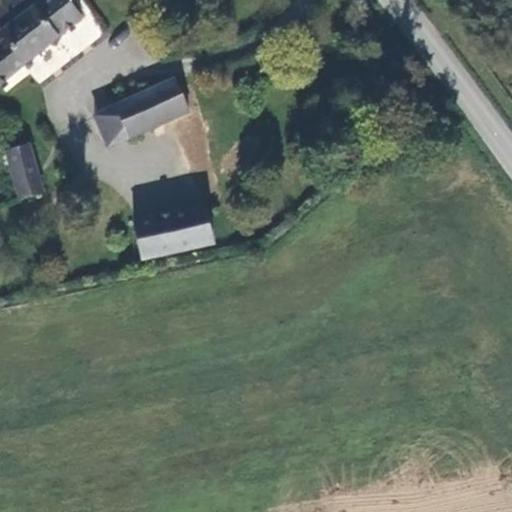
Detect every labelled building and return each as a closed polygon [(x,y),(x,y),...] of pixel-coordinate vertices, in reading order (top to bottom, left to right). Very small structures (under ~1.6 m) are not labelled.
[(0,0),(0,32),(5,38),(0,41),(0,86),(81,20),(64,0),(0,0)] [(123,137),(185,108),(171,77),(109,106),(123,137)] [(103,146),(123,137),(109,106),(89,115),(103,146)] [(7,152),(15,202),(39,198),(32,148),(7,152)] [(203,203),(131,220),(139,260),(214,242),(203,203)]
